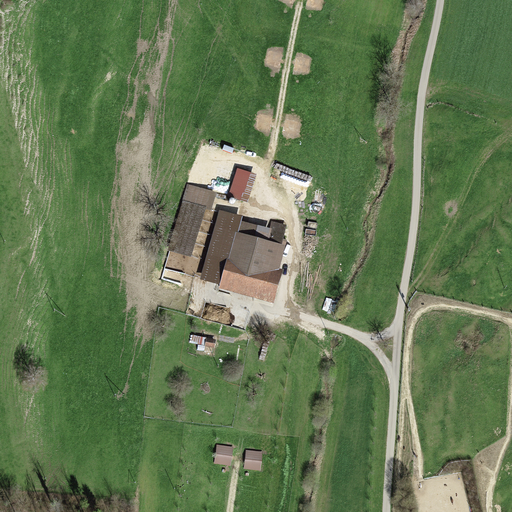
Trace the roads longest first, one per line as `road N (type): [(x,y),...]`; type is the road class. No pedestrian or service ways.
road 1 (unclassified): [(386,511),(420,105),(439,0)]
road 2 (track): [(265,170),(301,0)]
